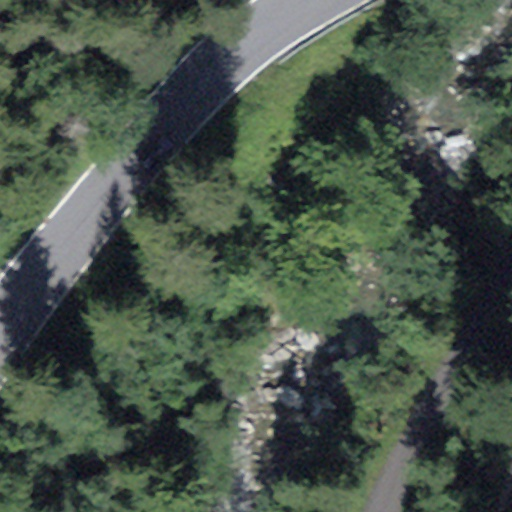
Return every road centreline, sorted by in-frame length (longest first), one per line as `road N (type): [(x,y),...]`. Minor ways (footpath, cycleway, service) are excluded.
road 1 (tertiary): [(324,0),(280,26),(128,172),(0,340)]
road 2 (track): [(511,255),(372,511)]
